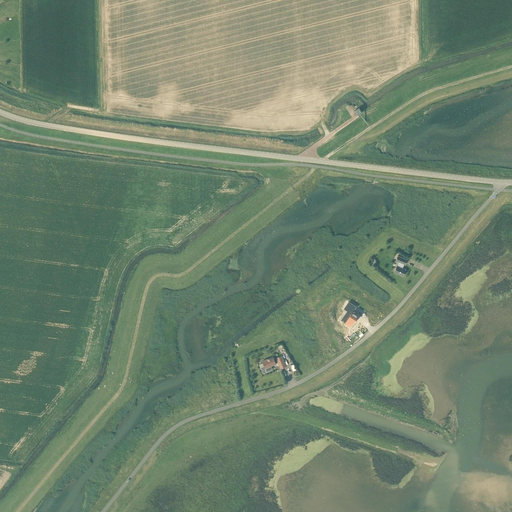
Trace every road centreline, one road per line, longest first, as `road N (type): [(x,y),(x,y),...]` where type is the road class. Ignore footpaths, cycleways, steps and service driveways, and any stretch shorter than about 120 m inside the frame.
road 1 (residential): [(101,511),(180,421),(289,384),(355,343),(426,277),(503,181)]
road 2 (secondary): [(0,112),(140,139),(503,181)]
road 3 (track): [(511,66),(422,93),(323,161)]
